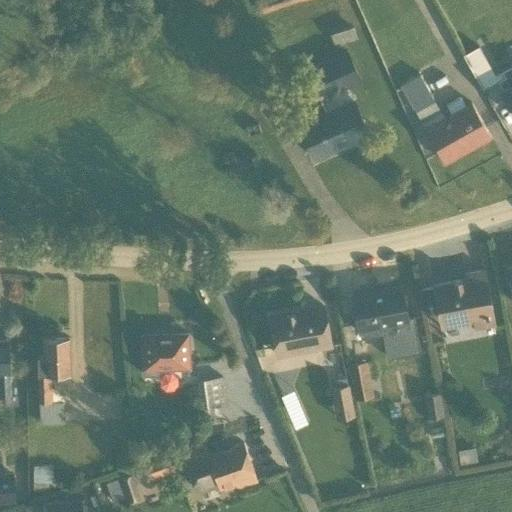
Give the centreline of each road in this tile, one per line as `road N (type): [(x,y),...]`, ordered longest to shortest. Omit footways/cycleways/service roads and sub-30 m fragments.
road 1 (unclassified): [(511,207),(331,253),(216,260)]
road 2 (unclassified): [(312,511),(221,294),(216,260)]
road 3 (unclassified): [(216,260),(0,247)]
